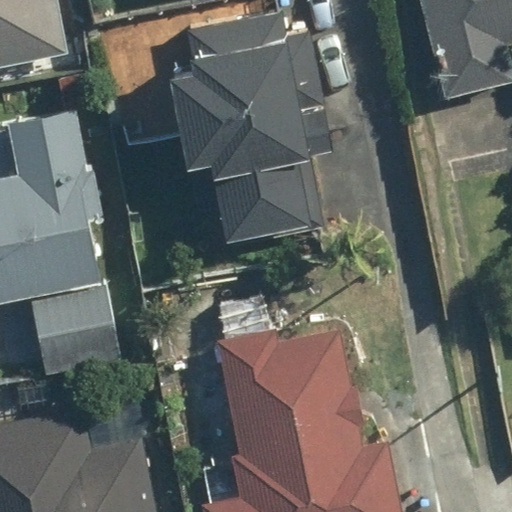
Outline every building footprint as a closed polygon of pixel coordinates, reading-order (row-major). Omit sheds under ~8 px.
[(0,0),(0,58),(68,44),(58,0),(0,0)] [(511,0),(426,0),(449,88),(511,72),(511,60),(505,34),(511,32),(511,0)] [(297,98),(281,16),(188,34),(193,60),(169,65),(197,208),(221,203),(226,227),(309,211),(296,144),(332,137),(323,93),(297,98)] [(0,292),(102,274),(91,215),(103,212),(94,161),(85,163),(73,99),(0,112),(0,292)] [(108,283),(29,296),(40,364),(119,351),(108,283)] [(220,331),(220,334),(239,492),(202,496),(204,511),(394,511),(385,434),(365,437),(358,377),(349,378),(342,326),(276,334),(275,324),(220,331)] [(0,511),(158,511),(142,431),(90,442),(81,400),(0,416),(0,511)]
